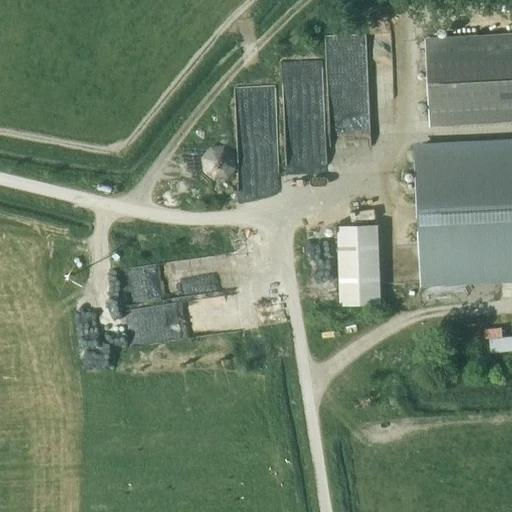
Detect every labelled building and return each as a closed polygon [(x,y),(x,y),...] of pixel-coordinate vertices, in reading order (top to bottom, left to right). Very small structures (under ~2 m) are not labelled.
[(511,121),(511,33),(426,38),(431,126),(511,121)] [(511,139),(413,144),(420,286),(511,281),(511,139)] [(237,154),(226,146),(212,147),(202,158),(204,172),(215,181),(229,179),(238,169),(237,154)] [(382,304),(380,224),(338,226),(341,306),(382,304)] [(511,351),(511,336),(503,338),(502,328),(484,329),(485,340),(490,340),(491,353),(511,351)]
